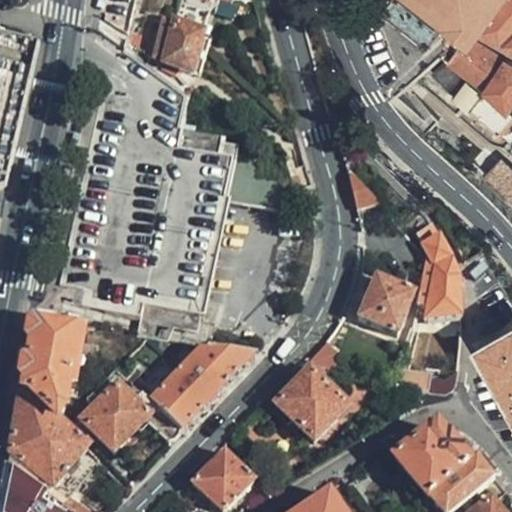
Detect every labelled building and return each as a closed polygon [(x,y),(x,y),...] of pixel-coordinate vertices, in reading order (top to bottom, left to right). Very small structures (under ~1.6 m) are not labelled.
[(100,0),(100,4),(107,7),(105,25),(126,42),(132,0),(100,0)] [(428,50),(436,39),(447,24),(466,37),(474,41),(481,30),(503,0),(391,0),(380,15),(428,50)] [(511,42),(511,0),(503,0),(481,30),(504,41),(507,39),(511,42)] [(193,72),(203,35),(180,24),(164,20),(156,61),(193,72)] [(213,40),(203,35),(193,72),(203,76),(213,40)] [(505,58),(474,41),(466,37),(451,59),(453,61),(485,84),(488,87),(505,58)] [(511,102),(511,61),(505,58),(488,87),(511,105),(511,102)] [(511,106),(511,105),(488,87),(485,84),(481,88),(446,61),(430,77),(507,144),(511,137),(511,106)] [(220,160),(231,163),(235,148),(223,146),(220,160)] [(483,153),(477,160),(470,169),(511,206),(511,171),(502,163),(498,166),(483,153)] [(351,175),(346,173),(354,211),(377,205),(351,175)] [(459,279),(429,229),(417,237),(424,248),(420,251),(429,265),(416,318),(422,318),(422,323),(462,322),(463,310),(459,279)] [(395,342),(414,301),(375,281),(357,321),(395,342)] [(139,308),(161,313),(163,301),(141,297),(139,308)] [(166,344),(168,334),(157,332),(161,313),(139,308),(136,320),(135,328),(133,339),(166,344)] [(157,332),(168,334),(169,327),(163,326),(166,315),(161,313),(157,332)] [(83,345),(86,331),(34,322),(20,401),(50,426),(56,420),(57,421),(64,390),(66,381),(79,383),(80,382),(87,383),(89,371),(92,372),(97,348),(83,345)] [(511,328),(481,347),(507,391),(502,394),(511,410),(511,328)] [(327,346),(305,366),(336,373),(338,356),(327,346)] [(254,359),(202,350),(147,403),(183,432),(254,359)] [(183,432),(147,403),(133,392),(127,399),(115,388),(120,381),(111,373),(83,403),(88,409),(75,423),(68,417),(61,425),(106,461),(120,446),(124,450),(149,426),(171,444),(183,432)] [(347,412),(310,373),(276,407),(312,445),(347,412)] [(77,393),(79,383),(66,381),(64,390),(77,393)] [(414,405),(415,391),(400,386),(386,383),(373,401),(390,419),(414,405)] [(50,426),(20,401),(12,445),(7,474),(56,511),(90,511),(70,494),(96,464),(50,426)] [(455,437),(434,431),(394,460),(436,511),(456,511),(494,480),(475,455),(462,442),(455,437)] [(227,511),(252,488),(223,457),(190,488),(213,511),(227,511)] [(56,511),(7,474),(0,511),(56,511)] [(504,494),(494,480),(456,511),(478,511),(490,503),(491,505),(504,494)] [(340,511),(327,494),(297,511),(340,511)] [(490,503),(478,511),(496,511),(491,505),(490,503)]
